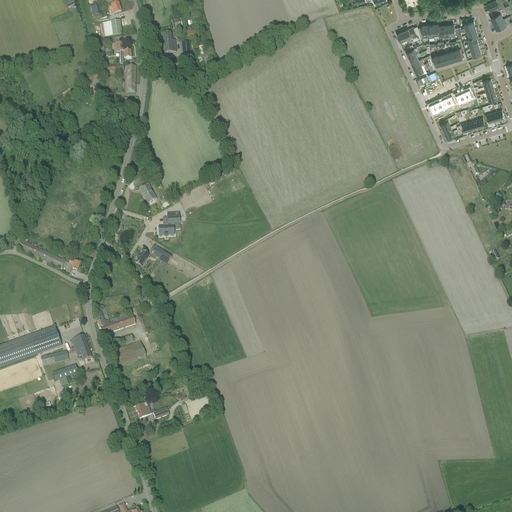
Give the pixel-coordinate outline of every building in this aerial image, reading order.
[(497,0),(494,0),(485,5),(485,6),(486,7),(488,11),(491,10),(495,8),(497,11),(504,8),(505,7),(503,4),(499,3),(497,0)] [(118,4),(114,5),(111,6),(108,7),(109,11),(112,10),(114,14),(121,12),(118,4)] [(100,15),(97,7),(92,8),(95,19),(101,17),(102,20),(108,19),(107,13),(100,15)] [(504,19),(501,13),(505,11),(504,8),(497,11),(498,14),(491,18),(494,23),(504,19)] [(181,19),(170,22),(171,29),(183,27),(181,19)] [(511,26),(511,21),(507,24),(504,19),(494,23),(497,30),(506,25),(507,28),(511,26)] [(104,37),(122,35),(120,21),(103,24),(104,37)] [(458,27),(458,28),(459,33),(462,33),(461,32),(467,30),(466,30),(476,27),(474,22),(464,25),(465,28),(461,29),(461,27),(458,27)] [(454,25),(449,25),(450,35),(459,34),(459,33),(458,28),(455,28),(454,25)] [(409,29),(412,36),(413,39),(417,37),(419,43),(422,42),(421,38),(419,30),(418,28),(418,26),(414,28),(414,27),(409,29)] [(187,30),(187,38),(198,37),(197,29),(195,29),(195,31),(189,31),(189,30),(187,30)] [(409,29),(404,32),(407,39),(412,36),(409,29)] [(402,33),(398,34),(401,41),(407,39),(404,32),(402,33)] [(171,34),(167,34),(163,35),(164,54),(176,53),(175,41),(172,42),(171,34)] [(115,45),(113,45),(113,47),(115,47),(116,53),(119,52),(120,56),(120,64),(125,64),(125,60),(126,60),(131,59),(131,51),(124,52),(123,43),(118,44),(115,44),(115,45)] [(189,44),(181,44),(183,56),(191,55),(189,44)] [(414,49),(407,52),(410,58),(417,55),(414,49)] [(460,49),(455,50),(458,60),(463,58),(460,49)] [(455,50),(449,52),(452,62),(458,60),(455,50)] [(449,52),(444,54),(447,63),(452,62),(449,52)] [(99,56),(95,57),(96,63),(106,62),(105,53),(99,54),(99,56)] [(444,54),(439,55),(442,65),(447,63),(444,54)] [(417,55),(410,58),(412,63),(419,60),(417,55)] [(439,55),(434,57),(437,66),(442,65),(439,55)] [(419,60),(412,63),(415,69),(422,65),(419,60)] [(182,61),(171,63),(166,64),(167,73),(183,70),(182,61)] [(422,65),(415,69),(417,74),(424,71),(422,65)] [(127,94),(130,94),(135,94),(135,67),(127,67),(127,94)] [(470,89),(465,91),(469,99),(474,97),(470,89)] [(465,91),(461,93),(465,101),(469,99),(465,91)] [(461,93),(456,95),(460,103),(465,101),(461,93)] [(452,95),(448,97),(451,105),(456,103),(452,95)] [(448,97),(443,99),(447,107),(451,105),(448,97)] [(443,99),(439,101),(443,109),(447,107),(443,99)] [(439,101),(435,103),(438,111),(443,109),(439,101)] [(435,103),(430,105),(433,113),(438,111),(435,103)] [(448,121),(440,125),(442,130),(451,126),(448,121)] [(451,126),(442,130),(445,135),(453,131),(451,126)] [(453,131),(445,135),(447,140),(455,136),(453,131)] [(156,200),(150,189),(148,185),(139,189),(147,204),(156,200)] [(165,224),(177,222),(176,215),(164,216),(165,224)] [(157,236),(172,234),(171,225),(156,227),(157,236)] [(23,241),(21,240),(17,248),(61,269),(65,261),(27,243),(29,239),(25,237),(23,241)] [(154,246),(149,253),(167,264),(171,257),(154,246)] [(142,268),(149,256),(142,252),(139,255),(138,255),(136,258),(137,259),(134,263),(142,268)] [(69,260),(69,261),(68,264),(73,265),(71,270),(77,272),(80,264),(74,262),(69,260)] [(97,308),(100,316),(106,314),(103,306),(97,308)] [(104,326),(101,320),(97,322),(100,328),(99,328),(103,336),(135,325),(131,313),(116,319),(117,322),(104,326)] [(0,369),(61,347),(54,327),(0,346),(0,369)] [(71,341),(74,348),(70,349),(72,353),(75,352),(77,358),(82,356),(83,361),(91,358),(84,336),(71,341)] [(131,336),(114,342),(115,348),(133,342),(131,336)] [(140,342),(120,349),(116,351),(121,367),(146,358),(140,342)] [(66,351),(41,357),(43,366),(43,367),(68,360),(66,351)] [(75,366),(53,374),(55,381),(59,380),(70,377),(71,379),(73,378),(73,376),(78,374),(75,366)] [(144,403),(140,405),(135,407),(140,419),(149,416),(151,415),(149,407),(146,408),(144,403)] [(166,408),(153,414),(155,420),(169,415),(166,408)]
